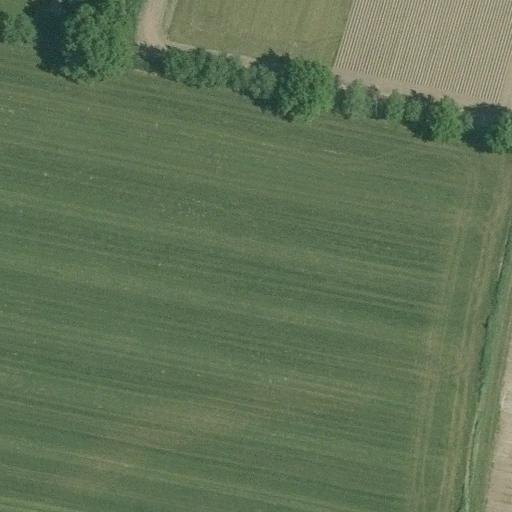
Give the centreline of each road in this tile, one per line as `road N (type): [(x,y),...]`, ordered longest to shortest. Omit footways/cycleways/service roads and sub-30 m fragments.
road 1 (track): [(156,0),(145,32),(157,57),(511,135)]
road 2 (track): [(511,291),(472,511)]
